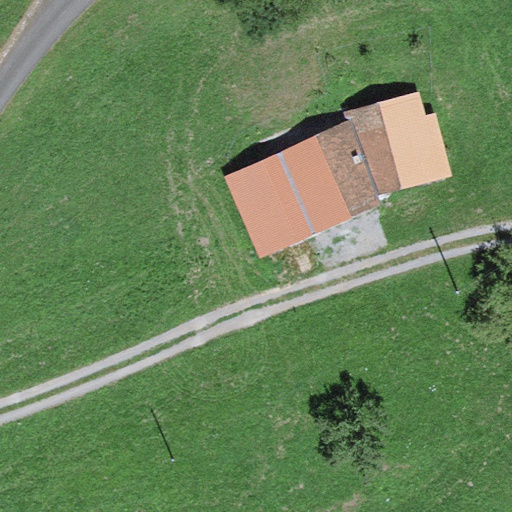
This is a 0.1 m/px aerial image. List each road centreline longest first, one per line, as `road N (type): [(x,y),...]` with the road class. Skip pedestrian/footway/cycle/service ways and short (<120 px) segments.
road 1 (track): [(511,241),(408,253),(0,407)]
road 2 (unclassified): [(74,0),(0,95)]
